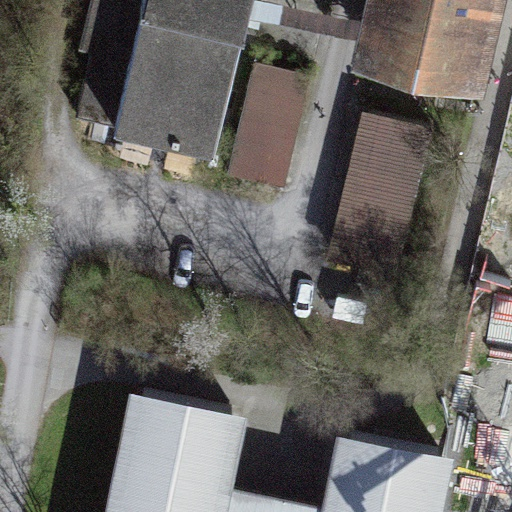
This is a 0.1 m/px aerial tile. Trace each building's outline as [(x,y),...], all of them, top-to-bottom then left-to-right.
[(113,124),(141,0),(99,0),(97,11),(133,19),(130,35),(99,28),(78,116),(113,124)] [(263,0),(152,0),(115,127),(218,157),(263,0)] [(500,0),(363,0),(346,69),(478,99),(500,0)] [(229,167),(286,182),(315,72),(258,58),(229,167)] [(429,132),(365,117),(335,239),(399,255),(429,132)] [(446,511),(457,458),(337,431),(318,499),(234,482),(248,411),(130,385),(104,511),(446,511)]
